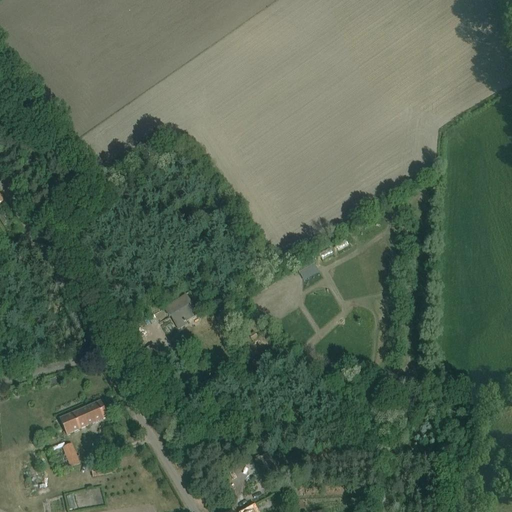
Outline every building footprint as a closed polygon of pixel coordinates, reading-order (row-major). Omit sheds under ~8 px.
[(33,119),(25,111),(19,116),(28,125),(33,119)] [(194,311),(192,308),(185,297),(164,310),(169,318),(171,317),(172,319),(171,320),(178,331),(185,326),(184,323),(191,319),(188,315),(194,311)] [(253,333),(248,337),(254,345),(262,339),(259,336),(257,338),(253,333)] [(399,417),(401,401),(391,400),(389,416),(399,417)] [(59,421),(64,431),(66,436),(107,419),(100,403),(59,421)] [(107,437),(94,438),(96,451),(108,449),(107,437)] [(79,465),(71,444),(52,452),(60,472),(79,465)] [(263,457),(254,461),(260,476),(296,463),(293,454),(277,461),(276,458),(265,462),(263,457)] [(109,462),(90,465),(92,477),(111,473),(109,462)]
